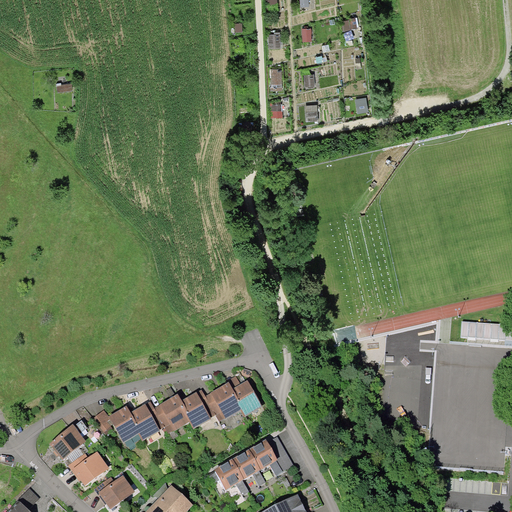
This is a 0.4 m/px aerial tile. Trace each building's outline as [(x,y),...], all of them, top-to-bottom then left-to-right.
[(228,381),(228,382),(232,389),(237,386),(241,384),(236,376),(228,381)] [(262,407),(247,380),(241,384),(237,386),(232,389),(244,408),(241,410),(245,417),(262,407)] [(232,389),(228,382),(220,387),(210,392),(211,393),(225,418),(226,419),(241,410),(244,408),(232,389)] [(216,415),(205,396),(202,389),(196,392),(211,418),(215,415),(216,415)] [(196,392),(186,398),(182,400),(188,412),(184,414),(189,422),(193,429),(211,418),(196,392)] [(211,393),(205,396),(216,415),(215,415),(219,422),(225,418),(211,393)] [(188,412),(182,400),(178,394),(168,399),(160,404),(160,405),(174,430),(175,430),(189,422),(184,414),(188,412)] [(165,426),(154,408),(150,401),(145,404),(160,429),(164,427),(165,426)] [(145,404),(135,409),(130,412),(138,425),(134,427),(138,434),(143,441),(160,431),(160,429),(145,404)] [(138,425),(130,412),(127,405),(116,411),(109,416),(113,424),(124,442),(138,434),(134,427),(138,425)] [(174,430),(160,405),(154,408),(165,426),(164,427),(168,433),(174,430)] [(109,416),(104,410),(93,418),(106,434),(113,429),(111,426),(113,424),(109,416)] [(86,441),(73,424),(49,443),(55,451),(56,453),(58,455),(62,460),(67,456),(78,447),(86,441)] [(277,436),(267,442),(278,460),(276,461),(283,472),(293,465),(277,436)] [(267,442),(266,439),(257,444),(249,449),(261,470),(270,465),(276,461),(278,460),(267,442)] [(83,455),(78,447),(67,456),(72,463),(83,455)] [(261,470),(249,449),(240,454),(232,459),(245,479),(253,475),(259,471),(261,470)] [(109,468),(97,451),(89,458),(73,469),(77,476),(81,480),(85,486),(109,468)] [(72,463),(68,466),(71,470),(73,469),(89,458),(85,453),(83,455),(72,463)] [(245,479),(232,459),(223,464),(214,469),(226,490),(236,484),(242,480),(245,479)] [(276,475),(283,472),(276,461),(270,465),(276,475)] [(79,481),(81,480),(77,476),(73,469),(71,470),(79,481)] [(266,482),(259,471),(253,475),(259,486),(266,482)] [(135,492),(123,475),(114,481),(99,493),(99,494),(105,501),(110,509),(135,492)] [(99,493),(114,481),(111,477),(94,489),(98,495),(99,494),(99,493)] [(249,491),(242,480),(236,484),(243,495),(249,491)] [(186,511),(193,505),(172,485),(145,511),(186,511)] [(39,499),(30,488),(18,500),(18,501),(28,510),(39,499)] [(306,511),(298,494),(285,500),(276,505),(279,511),(306,511)] [(28,510),(18,501),(7,511),(29,511),(28,510)]
